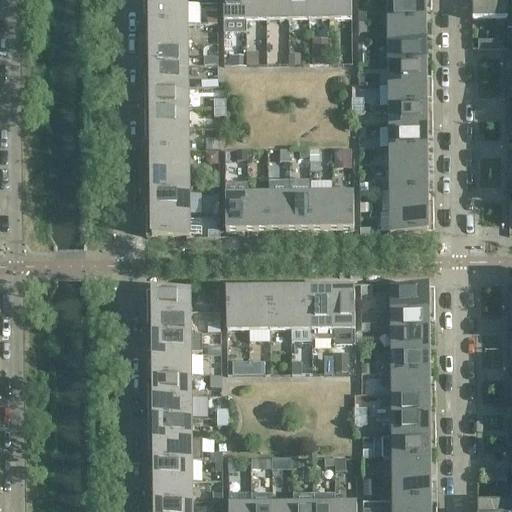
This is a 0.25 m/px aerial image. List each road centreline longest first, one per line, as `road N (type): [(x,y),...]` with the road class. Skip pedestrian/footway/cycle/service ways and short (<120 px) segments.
road 1 (residential): [(460,511),(450,0)]
road 2 (residential): [(15,0),(18,511)]
road 3 (residential): [(129,511),(127,0)]
